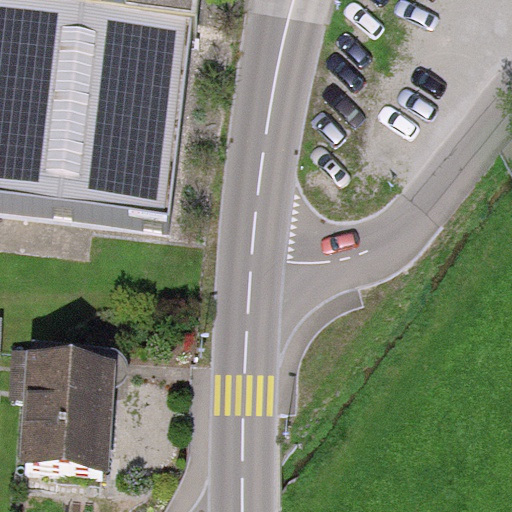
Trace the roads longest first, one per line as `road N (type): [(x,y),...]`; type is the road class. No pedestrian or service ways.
road 1 (residential): [(252,262),(340,262),(405,238),(511,110)]
road 2 (secondary): [(292,10),(252,262)]
road 3 (secondary): [(252,262),(244,511)]
